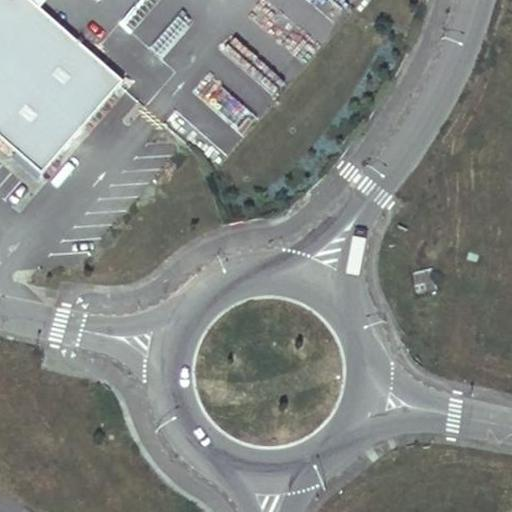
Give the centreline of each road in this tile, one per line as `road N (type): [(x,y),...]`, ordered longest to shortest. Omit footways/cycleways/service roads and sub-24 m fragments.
road 1 (tertiary): [(374,191),(442,88),(475,0)]
road 2 (tertiary): [(374,191),(252,279)]
road 3 (tertiary): [(321,444),(381,423),(453,414)]
road 4 (tertiary): [(343,319),(346,270),(374,191)]
road 5 (unclassified): [(202,304),(153,320),(72,327)]
road 6 (unclassified): [(72,327),(133,356),(179,401)]
road 7 (tertiary): [(453,414),(412,398),(354,340)]
